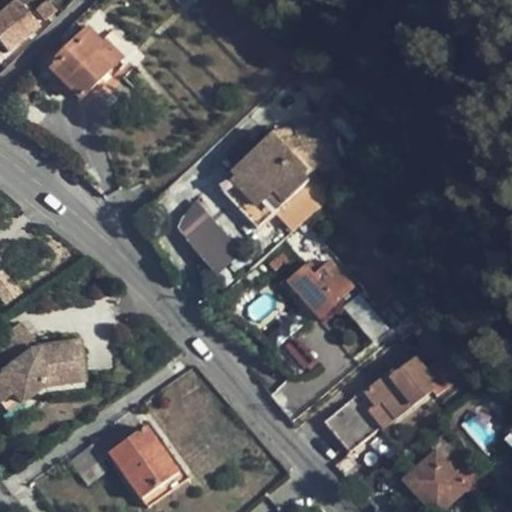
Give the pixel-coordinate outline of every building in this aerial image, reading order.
[(0,43),(8,54),(41,27),(32,16),(24,23),(8,5),(0,11),(0,43)] [(88,33),(77,22),(71,28),(41,59),(53,71),(88,33)] [(103,47),(88,33),(53,71),(83,100),(123,57),(107,43),(103,47)] [(344,86),(327,68),(304,86),(323,107),(344,86)] [(282,143),(273,133),(254,150),(255,152),(232,174),(237,179),(224,192),(259,231),(310,183),(307,179),(319,166),(333,163),(326,122),(294,129),(297,140),(282,143)] [(273,132),(273,133),(282,143),(297,140),(294,129),(273,132)] [(279,220),(292,235),(335,198),(319,182),(279,220)] [(243,252),(205,210),(185,229),(187,235),(198,255),(219,275),(243,252)] [(277,271),(289,260),(283,253),(270,264),(277,271)] [(355,287),(332,261),(315,276),(306,267),(289,283),(322,322),(341,305),(338,302),(355,287)] [(373,342),(390,328),(359,292),(343,306),(373,342)] [(432,307),(413,323),(428,342),(447,327),(432,307)] [(0,337),(0,352),(9,366),(37,345),(20,323),(0,337)] [(38,346),(37,345),(9,366),(0,372),(0,404),(13,395),(19,404),(42,387),(82,383),(79,343),(38,346)] [(435,379),(428,370),(418,357),(395,375),(393,371),(366,393),(375,405),(378,409),(383,405),(397,421),(435,390),(430,383),(435,379)] [(441,360),(428,370),(435,379),(430,383),(435,390),(441,396),(459,382),(441,360)] [(0,406),(6,414),(19,404),(13,395),(0,404),(0,406)] [(351,451),(381,427),(368,412),(356,398),(328,422),(351,451)] [(384,431),(397,421),(383,405),(378,409),(375,405),(368,412),(381,427),(384,431)] [(109,455),(142,501),(178,475),(146,429),(109,455)] [(442,458),(454,447),(458,444),(447,432),(432,446),(436,452),(442,458)] [(80,475),(92,465),(87,457),(74,466),(80,475)] [(477,458),(470,463),(458,474),(475,494),(494,478),(477,458)] [(184,471),(178,475),(142,501),(148,509),(189,480),(184,471)]
